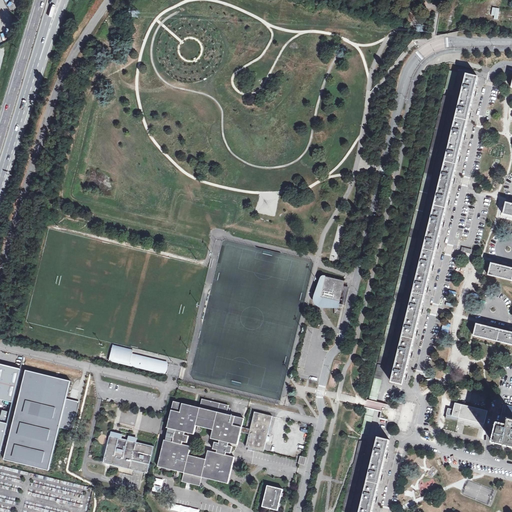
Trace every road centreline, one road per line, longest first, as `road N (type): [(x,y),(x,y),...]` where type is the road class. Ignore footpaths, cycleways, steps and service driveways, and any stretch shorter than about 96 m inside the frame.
road 1 (residential): [(511,42),(435,45),(405,76),(342,336),(319,392),(298,511)]
road 2 (residential): [(409,440),(424,404),(414,384),(493,71),(511,65)]
road 3 (unclassified): [(107,0),(48,108),(0,264)]
road 4 (motorway): [(40,0),(0,137)]
road 5 (motorway): [(0,175),(35,59)]
